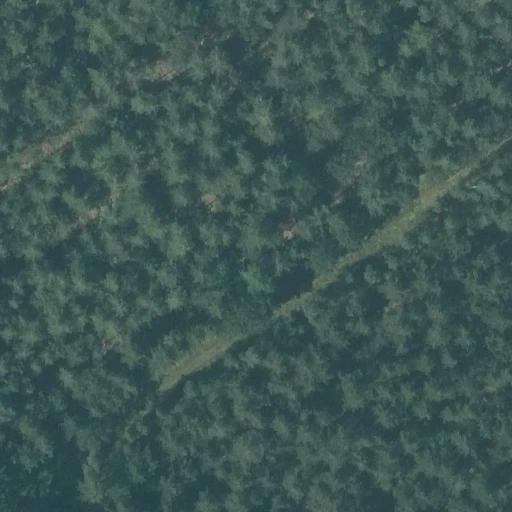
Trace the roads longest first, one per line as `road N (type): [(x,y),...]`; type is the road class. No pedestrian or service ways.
road 1 (track): [(0,509),(511,130)]
road 2 (track): [(383,224),(332,168),(214,0)]
